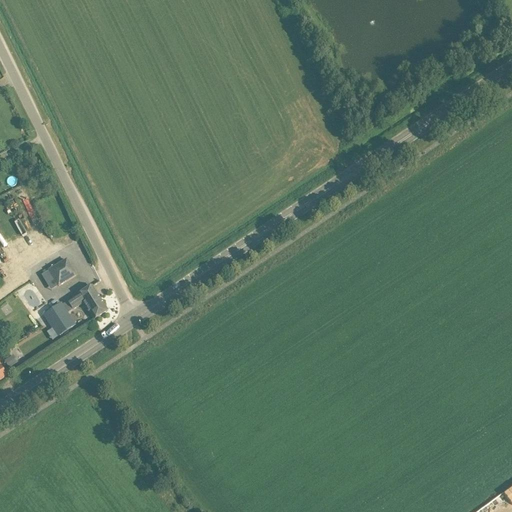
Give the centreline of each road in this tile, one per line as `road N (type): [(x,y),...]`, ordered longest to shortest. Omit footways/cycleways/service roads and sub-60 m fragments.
road 1 (secondary): [(134,315),(511,69)]
road 2 (unclassified): [(134,315),(0,40)]
road 3 (secondary): [(0,406),(134,315)]
road 4 (track): [(81,384),(180,511)]
